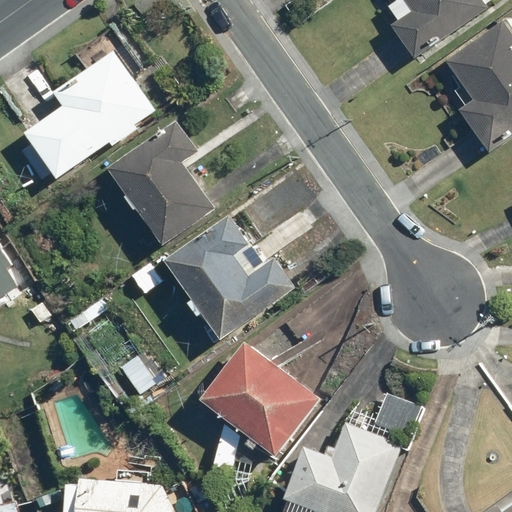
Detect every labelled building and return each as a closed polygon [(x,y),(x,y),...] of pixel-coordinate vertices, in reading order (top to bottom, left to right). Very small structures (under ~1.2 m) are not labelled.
[(401,0),(402,0),(392,8),(403,22),(398,26),(424,58),(499,0),(401,0)] [(511,27),(506,19),(452,59),(482,100),(471,108),(503,150),(511,143),(511,27)] [(155,78),(127,40),(110,52),(112,55),(60,94),(69,106),(31,134),(38,142),(25,151),(47,180),(60,170),(67,180),(117,142),(121,147),(146,128),(143,125),(163,110),(145,86),(155,78)] [(204,148),(184,120),(111,171),(166,250),(226,208),(191,158),(204,148)] [(236,215),(174,257),(189,279),(185,282),(191,289),(193,287),(200,297),(194,301),(207,318),(203,321),(218,343),(228,336),(232,340),(303,289),(282,259),(272,266),(236,215)] [(0,304),(27,283),(14,267),(18,264),(0,241),(0,304)] [(254,338),(209,396),(283,454),(328,396),(254,338)] [(382,511),(421,407),(388,393),(382,406),(361,400),(345,420),(335,447),(333,446),(331,452),(314,446),(293,502),(297,504),(293,511),(382,511)] [(243,437),(227,420),(216,476),(235,480),(243,437)] [(181,511),(170,484),(92,478),(91,485),(73,483),(71,511),(181,511)] [(26,511),(24,499),(0,504),(0,511),(26,511)] [(511,511),(511,501),(511,500),(493,511),(511,511)]
